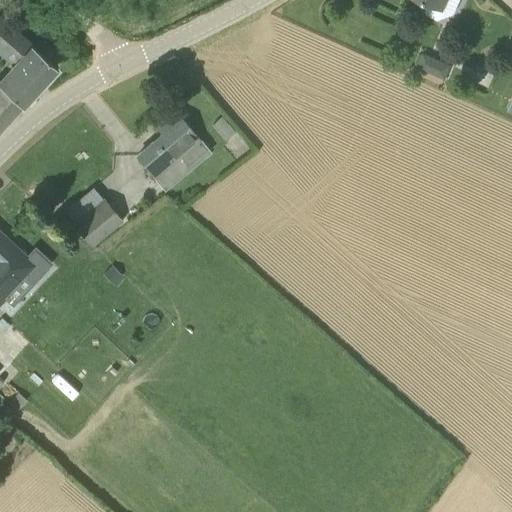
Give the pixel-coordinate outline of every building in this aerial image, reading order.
[(0,124),(19,103),(20,104),(56,65),(0,16),(0,124)] [(447,76),(453,61),(425,50),(419,65),(447,76)] [(158,178),(172,167),(171,165),(178,158),(200,140),(172,107),(154,123),(162,133),(137,154),(158,178)] [(218,116),(207,125),(215,134),(226,125),(218,116)] [(186,167),(207,149),(200,140),(178,158),(186,167)] [(104,198),(74,223),(91,243),(121,218),(104,198)] [(0,304),(26,277),(31,281),(49,262),(35,248),(27,256),(7,238),(3,241),(0,238),(0,304)]
